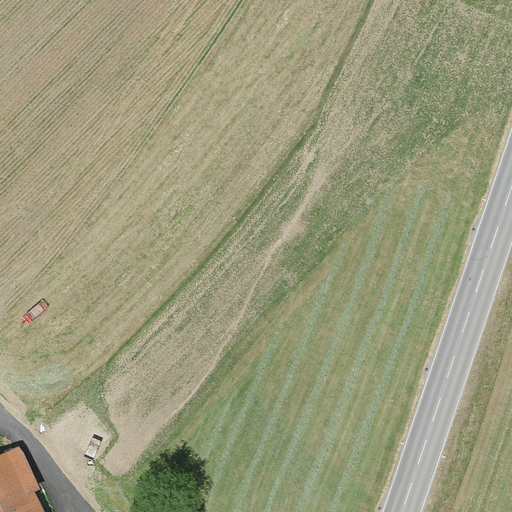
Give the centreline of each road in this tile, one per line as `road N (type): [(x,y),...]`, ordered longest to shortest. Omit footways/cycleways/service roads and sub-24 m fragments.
road 1 (secondary): [(511,184),(402,511)]
road 2 (residential): [(84,511),(0,419)]
